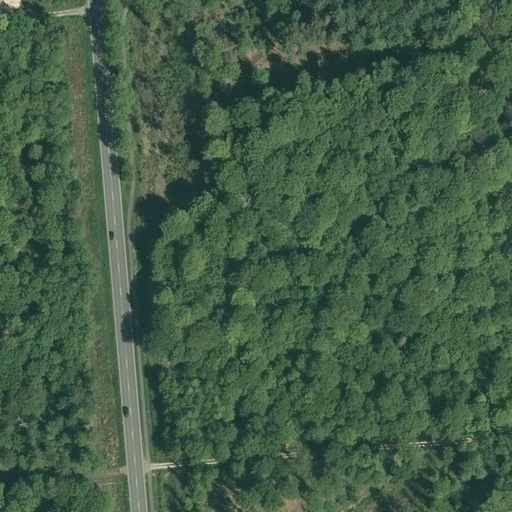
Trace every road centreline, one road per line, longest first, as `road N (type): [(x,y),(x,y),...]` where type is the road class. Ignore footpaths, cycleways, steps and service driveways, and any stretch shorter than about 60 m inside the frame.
road 1 (primary): [(138,511),(95,0)]
road 2 (track): [(511,436),(0,479)]
